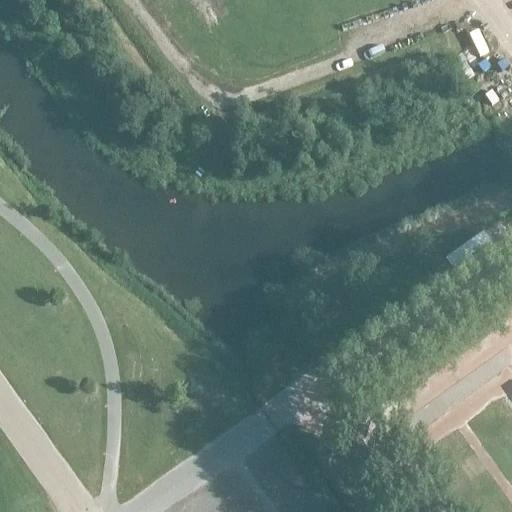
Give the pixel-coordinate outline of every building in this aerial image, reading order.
[(281,41),(203,61),(216,112),(319,86),(316,73),(291,79),(281,41)] [(4,178),(20,199),(28,193),(12,172),(4,178)] [(0,196),(24,227),(33,219),(5,182),(0,185),(0,196)] [(465,463),(490,455),(484,437),(459,445),(465,463)] [(66,482),(74,478),(61,453),(53,458),(66,482)] [(511,511),(511,499),(488,461),(451,484),(467,511),(511,511)] [(78,481),(69,486),(80,509),(90,505),(78,481)] [(351,511),(333,485),(321,493),(333,511),(351,511)]
